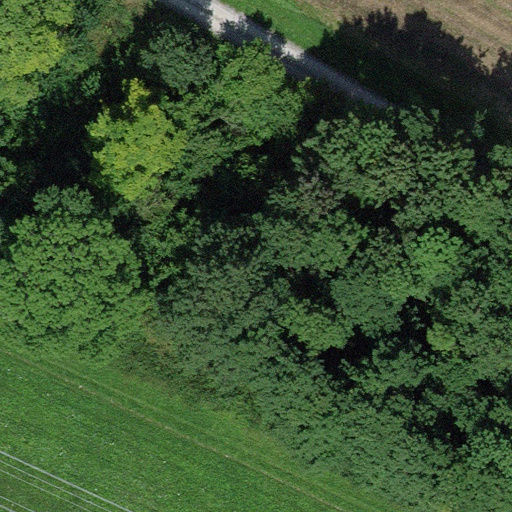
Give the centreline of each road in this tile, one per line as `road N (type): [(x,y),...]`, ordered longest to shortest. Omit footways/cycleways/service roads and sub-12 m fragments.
road 1 (unknown): [(368,511),(0,342)]
road 2 (track): [(511,190),(177,0)]
